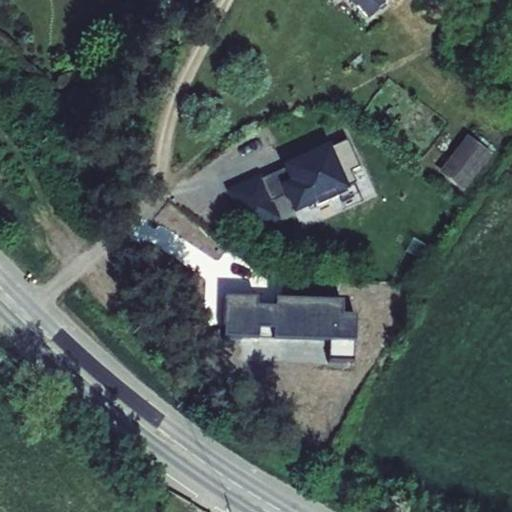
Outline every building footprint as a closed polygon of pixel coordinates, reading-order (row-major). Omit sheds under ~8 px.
[(351,0),(367,20),(384,6),(379,0),(351,0)] [(458,159),(474,176),(509,143),(493,127),(458,159)] [(284,195),(292,212),(347,188),(346,186),(354,183),(349,171),(357,167),(346,142),(338,146),(338,145),(330,148),(329,144),(283,164),(284,168),(261,178),(260,175),(226,189),(244,232),(278,218),(271,201),(284,195)] [(255,298),(223,297),(222,336),(255,337),(255,328),(271,329),(270,337),(327,339),(327,359),(352,360),(353,315),(339,315),(340,300),(273,298),(273,307),(255,306),(255,298)] [(214,511),(183,497),(175,511),(214,511)]
